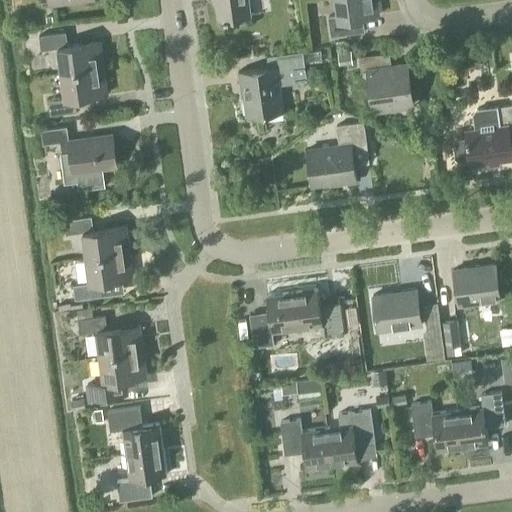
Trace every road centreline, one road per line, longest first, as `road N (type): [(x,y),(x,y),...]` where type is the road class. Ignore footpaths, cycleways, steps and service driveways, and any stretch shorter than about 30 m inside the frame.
road 1 (residential): [(214,243),(250,252),(511,220)]
road 2 (residential): [(214,243),(199,221),(169,0)]
road 3 (residential): [(186,416),(171,304),(214,243)]
road 4 (residential): [(363,511),(511,490)]
